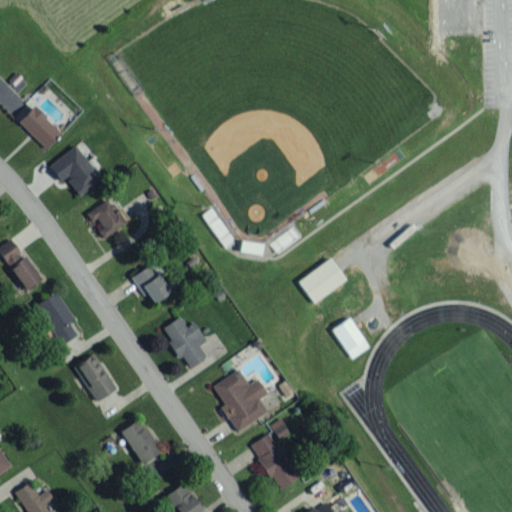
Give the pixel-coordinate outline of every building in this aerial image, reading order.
[(15,122),(43,148),(58,132),(29,106),(15,122)] [(98,177),(71,144),(46,166),(58,181),(62,177),(77,195),(98,177)] [(85,211),(98,227),(95,230),(101,238),(123,221),(105,197),(85,211)] [(10,236),(0,242),(0,256),(22,291),(39,280),(10,236)] [(296,278),(309,301),(343,281),(330,258),(296,278)] [(155,274),(161,270),(153,259),(129,276),(148,304),(167,291),(155,274)] [(75,335),(68,320),(70,319),(56,290),(35,301),(56,345),(75,335)] [(186,368),(204,355),(197,344),(204,339),(191,320),(185,324),(178,315),(160,327),(168,339),(167,340),(186,368)] [(330,327),(347,358),(366,348),(349,317),(330,327)] [(94,401),(115,387),(92,352),(71,366),(94,401)] [(265,411),(256,397),(264,393),(255,378),(245,383),(236,369),(210,384),(222,404),(219,406),(233,430),(265,411)] [(137,463),(157,452),(138,418),(119,429),(137,463)] [(245,443),(262,431),(291,474),(277,484),(269,472),(264,476),(251,456),(253,455),(245,443)] [(0,471),(8,466),(0,452),(0,471)] [(175,511),(161,492),(178,479),(199,507),(197,510),(198,511),(175,511)] [(50,511),(44,502),(51,497),(45,487),(36,493),(27,481),(11,491),(24,511),(50,511)]
